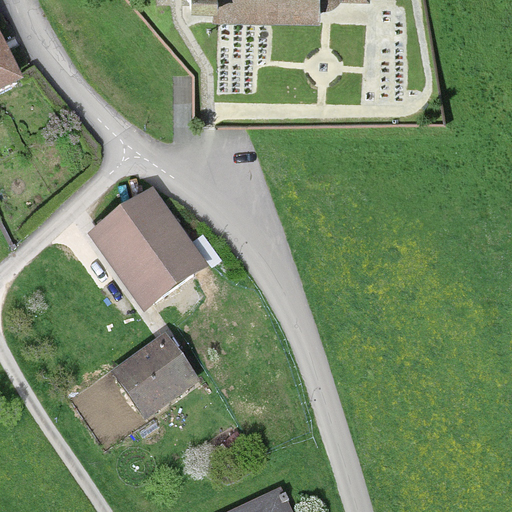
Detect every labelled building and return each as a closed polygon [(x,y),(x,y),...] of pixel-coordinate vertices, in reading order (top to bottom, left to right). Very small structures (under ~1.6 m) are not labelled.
[(207,0),(207,6),(333,9),(332,0),(207,0)] [(0,30),(0,92),(24,81),(0,30)] [(213,267),(149,186),(87,235),(151,316),(213,267)] [(203,385),(169,335),(116,371),(150,421),(203,385)] [(298,511),(289,492),(245,511),(298,511)]
